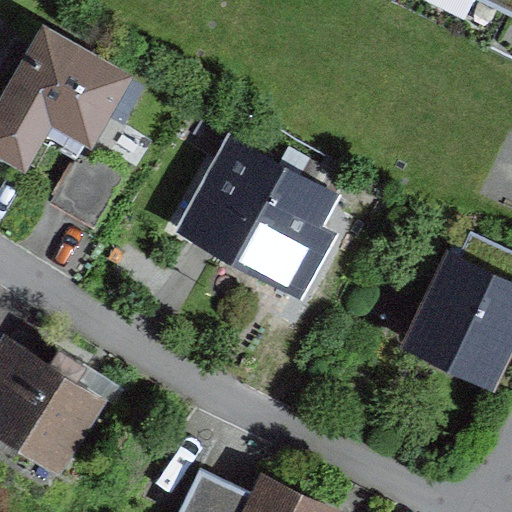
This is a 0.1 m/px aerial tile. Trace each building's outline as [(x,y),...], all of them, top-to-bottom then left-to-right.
[(511,0),(452,0),(511,28),(511,0)] [(52,33),(0,121),(0,154),(36,176),(64,129),(99,149),(138,83),(52,33)] [(169,145),(206,165),(234,114),(198,94),(169,145)] [(344,202),(231,142),(183,234),(295,293),(344,202)] [(91,158),(56,217),(98,242),(133,183),(91,158)] [(511,362),(511,280),(457,254),(412,345),(500,388),(511,362)] [(111,404),(7,345),(0,356),(0,388),(8,393),(0,407),(0,437),(69,477),(111,404)] [(255,501),(201,476),(183,511),(337,511),(266,479),(255,501)]
